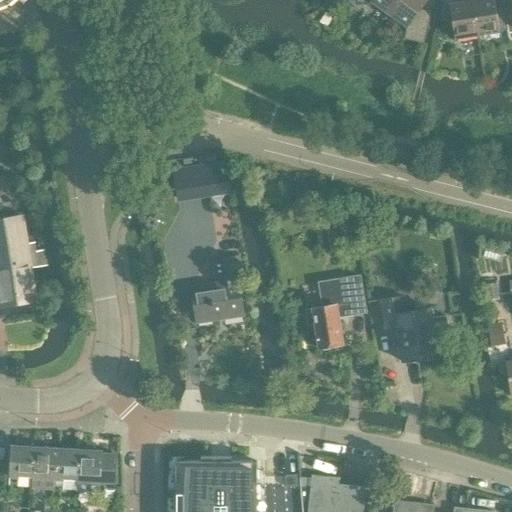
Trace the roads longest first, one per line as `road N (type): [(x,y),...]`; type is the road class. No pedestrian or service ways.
road 1 (residential): [(82,146),(202,130),(511,207)]
road 2 (residential): [(511,485),(314,434),(141,422)]
road 3 (residential): [(95,379),(108,329),(82,146)]
road 4 (residential): [(82,146),(67,23)]
